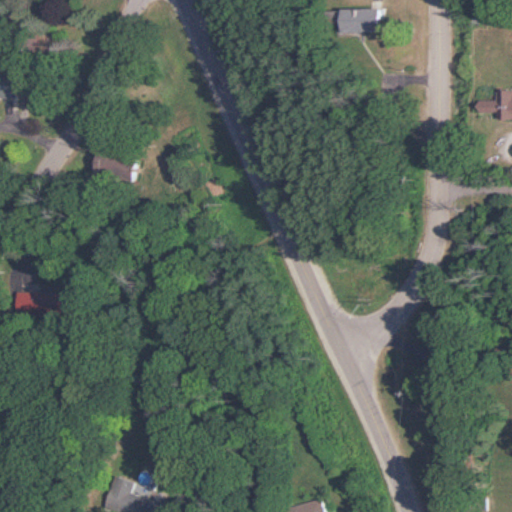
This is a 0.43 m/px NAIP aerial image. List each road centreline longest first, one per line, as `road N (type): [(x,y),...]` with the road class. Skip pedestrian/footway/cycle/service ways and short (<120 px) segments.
road 1 (residential): [(410,511),(344,343),(187,0)]
road 2 (residential): [(0,212),(133,0)]
road 3 (residential): [(445,230),(447,0)]
road 4 (residential): [(445,230),(391,319),(344,343)]
